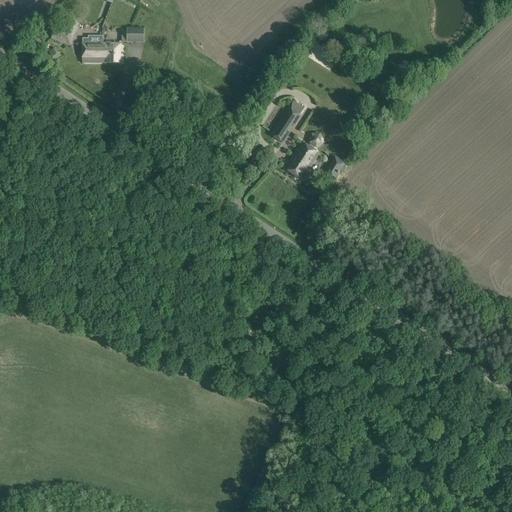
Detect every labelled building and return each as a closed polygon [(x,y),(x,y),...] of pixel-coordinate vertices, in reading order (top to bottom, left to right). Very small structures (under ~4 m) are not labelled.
[(52,39),(60,42),(71,46),(80,22),(70,17),(65,29),(56,26),(52,39)] [(144,28),(127,28),(127,42),(144,42),(144,28)] [(103,36),(88,36),(88,38),(82,38),(82,63),(101,63),(102,53),(103,53),(103,44),(103,36)] [(311,43),(312,41),(307,38),(290,65),(292,66),(295,68),(311,43)] [(102,53),(101,63),(120,63),(120,44),(103,44),(103,53),(102,53)] [(305,108),(294,101),(293,103),(292,102),(270,135),(283,143),(291,132),(288,131),(292,125),(294,126),(301,116),(300,115),(305,108)] [(302,142),(285,169),(302,180),(320,153),(313,149),(315,146),(316,147),(323,142),(320,134),(312,135),(310,143),(311,144),(309,146),(302,142)]
